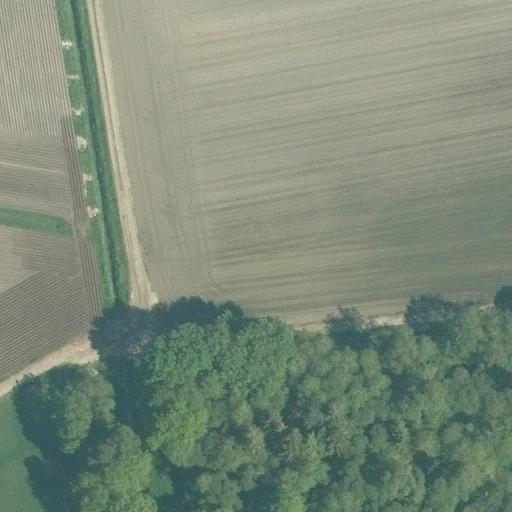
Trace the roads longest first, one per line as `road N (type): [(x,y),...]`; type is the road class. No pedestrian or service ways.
road 1 (track): [(99,0),(149,314),(141,335),(90,340),(0,393)]
road 2 (track): [(141,335),(182,346),(511,307)]
